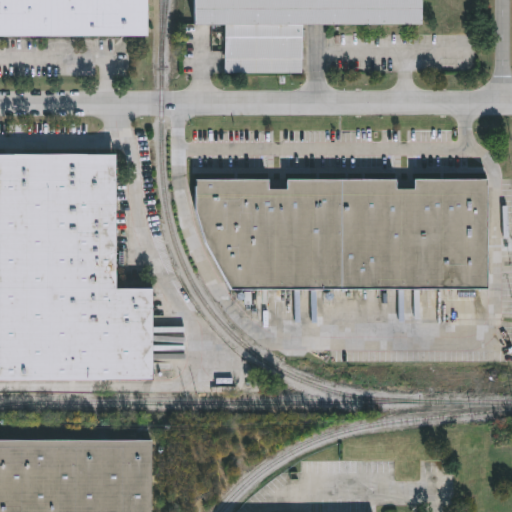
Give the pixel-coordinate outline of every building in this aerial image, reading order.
[(0,0),(150,0),(150,37),(0,37),(0,0)] [(199,0),(425,0),(425,27),(304,27),(304,75),(226,75),(226,27),(199,27),(199,0)] [(0,155),(0,380),(156,380),(156,289),(120,289),(120,155),(0,155)] [(235,288),(490,288),(490,180),(418,180),(418,189),(400,189),(400,180),(291,179),(291,189),(272,189),(272,179),(200,179),(200,210),(209,242),(235,288)] [(0,511),(0,439),(155,440),(155,511),(0,511)]
